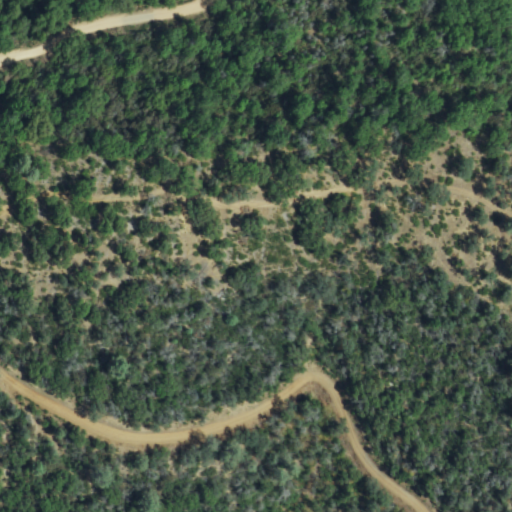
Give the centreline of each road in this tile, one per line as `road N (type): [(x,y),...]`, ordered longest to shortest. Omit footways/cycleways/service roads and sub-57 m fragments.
road 1 (track): [(174,0),(101,17),(0,58),(53,196),(263,204),(445,185),(511,193)]
road 2 (track): [(417,511),(360,451),(343,382),(333,373),(318,374),(253,415),(183,436),(99,420),(0,356)]
